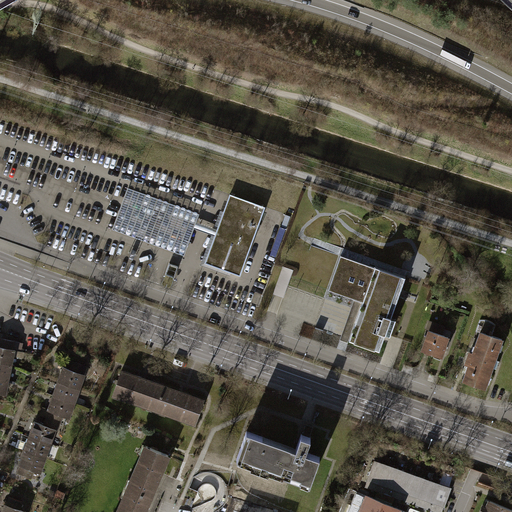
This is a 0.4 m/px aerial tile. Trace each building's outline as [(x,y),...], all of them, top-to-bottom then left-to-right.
[(203,262),(238,275),(263,207),(228,194),(203,262)] [(347,340),(377,350),(383,333),(388,335),(394,319),(389,317),(404,276),(373,265),(372,267),(338,255),(326,290),(360,302),(347,340)] [(177,268),(170,265),(166,275),(174,278),(177,268)] [(289,285),(294,270),(285,268),(280,282),(289,285)] [(492,337),(495,327),(491,324),(486,322),(481,322),(477,331),(479,332),(492,337)] [(420,350),(439,356),(446,337),(427,330),(420,350)] [(462,382),(487,391),(505,341),(492,337),(479,332),(462,382)] [(0,362),(11,365),(14,350),(21,352),(22,343),(1,339),(0,344),(0,362)] [(0,362),(0,377),(8,379),(11,365),(0,362)] [(85,367),(72,362),(69,370),(82,375),(85,367)] [(61,418),(70,421),(86,376),(82,375),(69,370),(63,368),(47,413),(48,413),(61,418)] [(120,370),(111,394),(153,409),(162,386),(120,370)] [(0,392),(6,394),(8,379),(0,377),(0,392)] [(162,386),(153,409),(193,423),(202,400),(162,386)] [(61,418),(48,413),(46,419),(59,424),(61,418)] [(59,424),(46,419),(43,428),(56,432),(59,424)] [(33,424),(18,467),(31,471),(41,475),(56,432),(43,428),(33,424)] [(235,458),(307,484),(317,457),(303,452),(308,438),(300,434),(293,452),(259,440),(260,437),(245,431),(235,458)] [(146,511),(170,458),(143,447),(114,511),(146,511)] [(363,486),(437,511),(439,511),(448,487),(372,460),(363,486)] [(16,474),(28,479),(31,471),(18,467),(16,474)] [(357,511),(394,511),(397,508),(365,495),(355,490),(349,504),(359,508),(357,511)] [(20,511),(23,503),(8,498),(5,506),(20,511)] [(508,511),(509,510),(488,501),(483,511),(508,511)]
